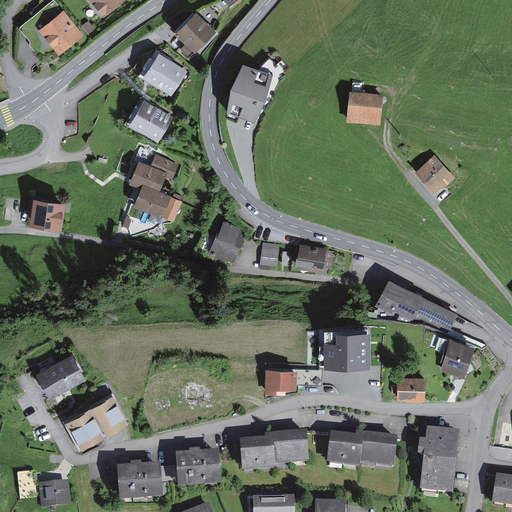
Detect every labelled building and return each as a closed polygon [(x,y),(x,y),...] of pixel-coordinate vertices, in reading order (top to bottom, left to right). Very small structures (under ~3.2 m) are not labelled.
[(41,24),(63,8),(57,0),(51,0),(33,13),(41,24)] [(86,0),(99,17),(121,2),(119,0),(86,0)] [(82,35),(64,10),(36,30),(53,55),(82,35)] [(195,12),(175,29),(192,50),(213,33),(195,12)] [(159,56),(144,78),(170,95),(185,72),(159,56)] [(244,63),(232,84),(226,108),(253,119),(264,97),(271,74),(244,63)] [(356,89),(353,115),(383,118),(386,92),(356,89)] [(144,103),(131,127),(157,142),(171,118),(144,103)] [(149,161),(170,170),(175,157),(154,148),(149,161)] [(451,175),(433,156),(419,169),(436,188),(451,175)] [(160,191),(168,172),(140,159),(131,178),(160,191)] [(134,202),(159,212),(166,195),(141,185),(134,202)] [(64,207),(35,202),(31,227),(61,231),(64,207)] [(238,244),(244,230),(223,222),(217,236),(238,244)] [(232,258),(238,244),(217,236),(211,250),(232,258)] [(261,264),(276,266),(278,246),(263,244),(261,264)] [(297,263),(323,267),(326,250),(300,246),(297,263)] [(455,312),(388,281),(378,302),(412,318),(414,315),(446,330),(455,312)] [(325,337),(326,369),(370,369),(369,337),(325,337)] [(473,350),(452,342),(442,371),(464,378),(473,350)] [(72,357),(37,376),(50,399),(84,380),(72,357)] [(296,374),(267,373),(266,391),(296,391),(296,374)] [(424,381),(399,381),(399,401),(423,401),(424,381)] [(127,425),(112,399),(92,411),(107,436),(127,425)] [(88,414),(67,425),(82,450),(102,439),(88,414)] [(274,461),(307,459),(305,430),(266,433),(266,438),(242,439),(244,467),(274,465),(274,461)] [(332,431),(328,460),(359,464),(359,460),(363,431),(357,430),(357,434),(332,431)] [(359,460),(393,464),(396,435),(363,431),(359,460)] [(458,438),(427,436),(421,494),(453,497),(458,438)] [(218,449),(177,452),(180,484),(220,481),(218,449)] [(159,463),(118,466),(120,497),(162,494),(159,463)] [(67,481),(40,484),(43,505),(69,502),(67,481)] [(511,483),(497,481),(493,507),(511,509),(511,483)] [(302,511),(302,491),(250,493),(250,511),(302,511)] [(218,511),(214,500),(185,510),(186,511),(218,511)] [(347,511),(348,503),(321,502),(320,511),(347,511)]
